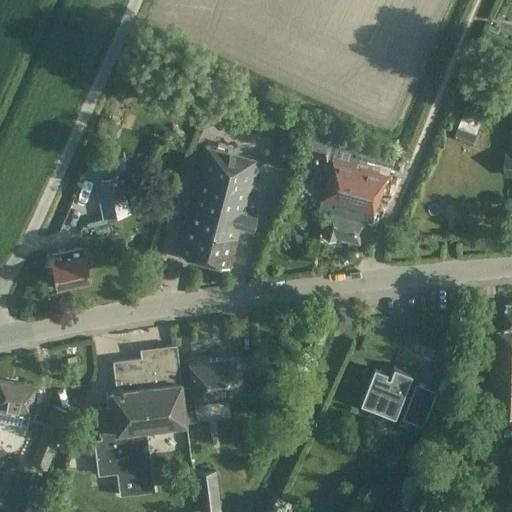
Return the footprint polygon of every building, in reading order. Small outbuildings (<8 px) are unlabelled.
[(272,141),(293,147),(302,119),(281,112),(272,141)] [(305,144),(326,151),(334,128),(312,122),(305,144)] [(255,214),(245,212),(259,159),(204,145),(176,252),(227,266),(238,224),(252,228),(255,214)] [(127,213),(119,173),(127,171),(123,154),(105,158),(101,170),(100,178),(92,179),(100,219),(127,213)] [(372,211),(386,174),(330,158),(320,194),(326,196),(323,207),(327,209),(320,233),(334,236),(334,234),(357,241),(364,218),(369,220),(372,211)] [(82,246),(65,249),(48,253),(55,289),(90,282),(82,246)] [(511,302),(506,302),(505,330),(498,329),(498,368),(484,368),(484,424),(511,423),(511,302)] [(184,422),(183,409),(180,386),(174,343),(164,345),(165,353),(112,360),(116,389),(109,389),(111,405),(95,407),(99,433),(145,427),(184,422)] [(190,385),(180,386),(183,409),(194,408),(193,399),(242,393),(237,355),(187,361),(190,385)] [(384,403),(396,407),(410,371),(392,363),(388,374),(384,373),(385,369),(372,364),(358,400),(370,405),(384,403)] [(0,413),(26,418),(33,386),(0,379),(0,413)] [(427,411),(406,403),(401,417),(421,425),(427,411)] [(70,412),(51,404),(38,435),(57,443),(70,412)] [(83,435),(92,434),(90,421),(81,422),(83,435)] [(16,425),(3,423),(1,434),(14,436),(16,425)] [(151,470),(145,427),(99,433),(100,439),(92,440),(97,474),(115,471),(118,494),(153,490),(151,470)] [(199,511),(219,509),(214,469),(194,471),(199,511)]
